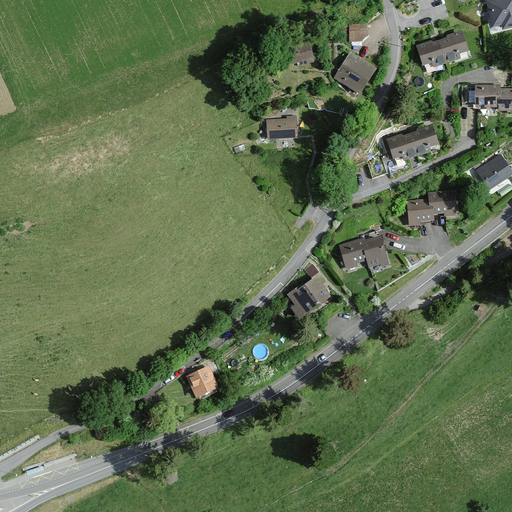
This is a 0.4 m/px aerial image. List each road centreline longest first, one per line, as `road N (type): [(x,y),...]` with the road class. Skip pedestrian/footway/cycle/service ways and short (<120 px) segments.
road 1 (residential): [(0,465),(131,404),(209,349),(303,254),(338,193),(398,49),(387,0)]
road 2 (primary): [(511,215),(280,392),(67,482)]
